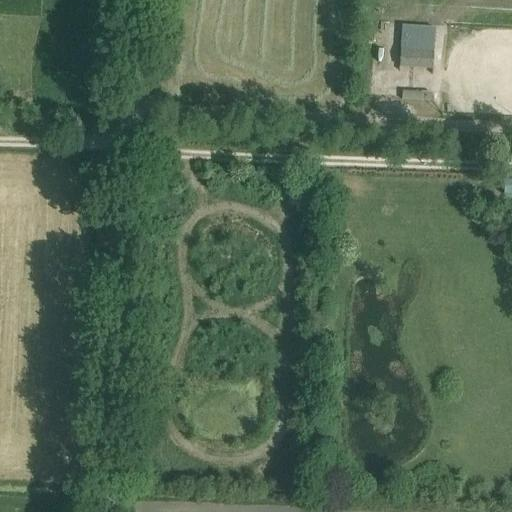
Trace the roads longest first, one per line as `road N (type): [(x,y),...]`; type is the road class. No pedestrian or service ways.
road 1 (unclassified): [(104,511),(136,0)]
road 2 (track): [(0,139),(511,165)]
